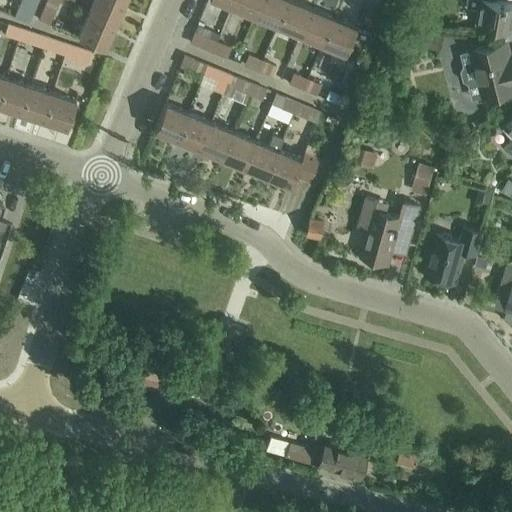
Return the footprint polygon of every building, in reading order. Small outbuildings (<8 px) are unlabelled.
[(29,21),(38,0),(37,0),(20,0),(14,15),(29,21)] [(71,6),(71,5),(60,0),(45,0),(38,18),(49,23),(59,0),(71,6)] [(121,0),(92,0),(87,12),(114,23),(123,1),(121,0)] [(233,0),(232,5),(254,14),(259,0),(233,0)] [(259,0),(254,14),(276,23),(285,0),(259,0)] [(294,0),(285,0),(276,23),(298,33),(309,6),(294,0)] [(511,27),(511,2),(495,0),(466,0),(466,6),(479,8),(477,21),(511,27)] [(309,6),(298,33),(321,42),(332,15),(309,6)] [(104,46),(114,23),(87,12),(78,35),(104,46)] [(332,15),(321,42),(344,51),(355,25),(332,15)] [(3,35),(16,39),(20,29),(7,24),(3,35)] [(193,32),(189,42),(212,52),(217,41),(219,35),(196,25),(193,32)] [(423,27),(417,44),(439,52),(445,35),(423,27)] [(20,29),(16,39),(40,47),(43,36),(20,29)] [(43,36),(40,47),(63,54),(66,43),(43,36)] [(217,41),(212,52),(225,57),(229,46),(217,41)] [(465,67),(462,72),(464,80),(469,83),(480,80),(484,95),(511,87),(511,54),(506,55),(503,41),(472,49),(476,64),(465,67)] [(66,43),(63,54),(87,61),(90,51),(66,43)] [(248,54),(243,64),(257,70),(261,60),(248,54)] [(184,55),(180,65),(203,74),(207,64),(184,55)] [(261,60),(257,70),(271,75),(275,65),(261,60)] [(203,74),(216,80),(212,87),(222,92),(229,73),(207,64),(203,74)] [(292,72),(288,83),(301,88),(306,78),(292,72)] [(229,73),(222,92),(231,96),(244,101),(248,93),(252,82),(238,77),(229,73)] [(5,76),(0,91),(0,104),(19,111),(28,83),(5,76)] [(306,78),(301,88),(315,94),(320,83),(306,78)] [(252,82),(248,93),(261,98),(266,88),(252,82)] [(28,83),(19,111),(42,118),(51,91),(28,83)] [(51,91),(42,118),(66,126),(75,99),(51,91)] [(270,102),(293,111),(297,101),(275,91),(270,102)] [(164,101),(153,128),(177,137),(188,111),(164,101)] [(293,111),(306,116),(306,117),(316,121),(320,110),(297,101),(293,111)] [(188,111),(177,137),(199,147),(210,120),(188,111)] [(327,114),(325,120),(336,124),(338,119),(327,114)] [(210,120),(199,147),(221,156),(232,130),(210,120)] [(232,130),(221,156),(244,165),(255,139),(232,130)] [(255,139),(244,165),(267,175),(278,148),(282,137),(272,133),(268,144),(255,139)] [(307,143),(304,150),(315,156),(318,149),(307,143)] [(357,158),(374,163),(378,151),(360,146),(357,158)] [(278,148),(267,175),(289,184),(300,158),(278,148)] [(418,164),(411,189),(426,193),(433,167),(418,164)] [(511,194),(511,178),(508,176),(501,189),(511,194)] [(480,183),(478,190),(490,193),(492,187),(480,183)] [(368,227),(361,254),(388,262),(394,240),(408,244),(419,204),(404,200),(400,215),(385,211),(388,201),(366,196),(358,224),(368,227)] [(318,237),(321,219),(309,217),(305,234),(318,237)] [(476,253),(483,230),(466,225),(462,238),(437,231),(426,272),(457,281),(465,250),(476,253)] [(476,253),(474,263),(486,266),(488,257),(476,253)] [(504,275),(496,305),(506,308),(511,309),(511,263),(508,262),(504,275)] [(240,324),(233,322),(218,317),(209,344),(226,349),(231,334),(236,336),(240,324)] [(316,406),(312,419),(333,424),(336,411),(316,406)] [(328,471),(329,471),(359,480),(366,456),(324,444),(321,451),(290,442),(286,456),(307,462),(307,464),(316,467),(317,468),(319,463),(329,466),(328,471)] [(395,464),(393,469),(409,473),(410,469),(414,455),(398,451),(395,464)]
